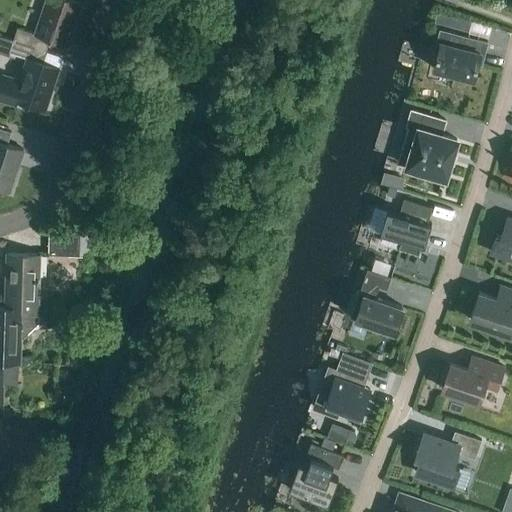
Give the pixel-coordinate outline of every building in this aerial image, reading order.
[(17,28),(13,40),(46,51),(49,41),(66,47),(80,4),(67,0),(46,0),(35,34),(17,28)] [(488,43),(488,41),(440,29),(440,30),(444,31),(434,69),(474,79),(484,42),(488,43)] [(46,51),(13,40),(9,52),(27,58),(20,81),(2,75),(0,81),(0,100),(15,106),(16,102),(44,111),(58,69),(42,64),(46,51)] [(407,129),(419,133),(408,169),(446,180),(457,143),(442,138),(447,124),(412,113),(407,129)] [(0,189),(9,192),(23,151),(7,146),(11,133),(0,129),(0,189)] [(387,209),(380,232),(381,233),(394,237),(403,239),(400,248),(419,254),(421,245),(425,246),(429,232),(432,223),(428,222),(433,207),(404,198),(403,198),(398,213),(387,209)] [(511,215),(509,215),(503,232),(498,230),(492,250),(511,256),(511,215)] [(101,223),(92,222),(91,243),(100,243),(101,223)] [(79,256),(80,235),(49,234),(48,254),(79,256)] [(21,310),(38,310),(39,255),(7,255),(5,308),(5,309),(21,309),(21,310)] [(368,268),(351,317),(394,332),(403,307),(376,297),(379,286),(387,289),(392,276),(368,268)] [(511,286),(500,283),(496,294),(479,289),(469,319),(510,333),(511,327),(511,286)] [(0,308),(0,362),(4,363),(4,364),(19,364),(20,364),(21,337),(37,323),(38,310),(21,310),(21,309),(5,309),(5,308),(0,308)] [(507,366),(472,354),(468,366),(451,360),(441,390),(480,404),(486,386),(499,390),(507,366)] [(363,390),(372,365),(345,355),(334,387),(325,384),(316,411),(338,419),(340,413),(362,422),(368,406),(366,405),(371,393),(363,390)] [(18,383),(19,364),(4,364),(4,363),(0,362),(0,416),(2,417),(3,383),(18,383)] [(459,455),(476,461),(482,443),(456,434),(452,445),(425,436),(417,458),(422,460),(417,475),(455,488),(461,470),(454,468),(459,455)] [(333,450),(336,441),(325,437),(322,446),(333,450)] [(339,468),(344,454),(333,450),(322,446),(311,442),(305,458),(310,459),(307,467),(299,464),(290,490),(329,504),(338,479),(330,476),(333,466),(339,468)] [(460,511),(400,490),(391,511),(460,511)]
